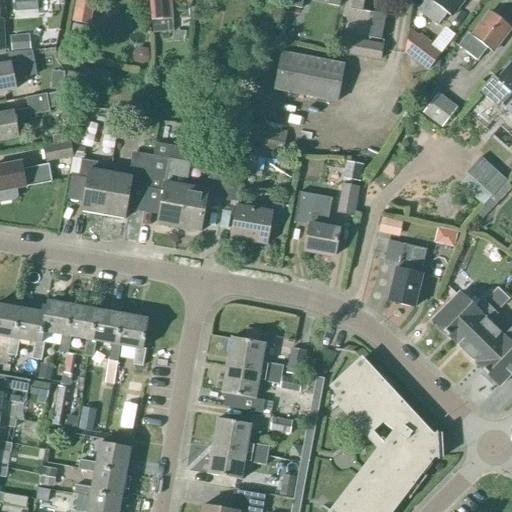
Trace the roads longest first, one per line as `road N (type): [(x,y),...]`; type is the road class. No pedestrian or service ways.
road 1 (residential): [(495,453),(348,318),(202,283)]
road 2 (residential): [(161,511),(202,283)]
road 3 (residential): [(202,283),(0,244)]
